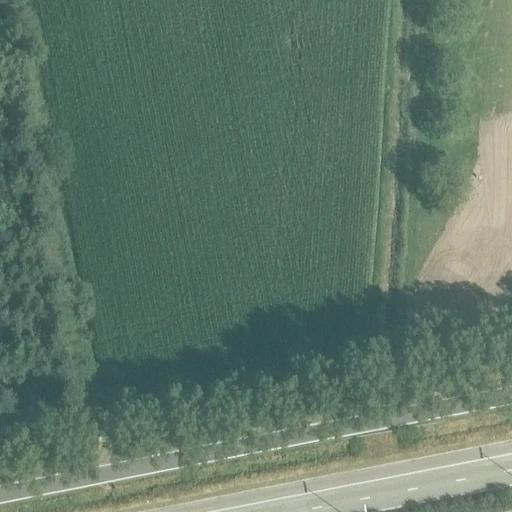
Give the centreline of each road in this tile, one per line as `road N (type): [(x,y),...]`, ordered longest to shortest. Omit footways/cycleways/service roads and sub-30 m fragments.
road 1 (tertiary): [(511,399),(0,500)]
road 2 (motorway): [(511,471),(300,511)]
